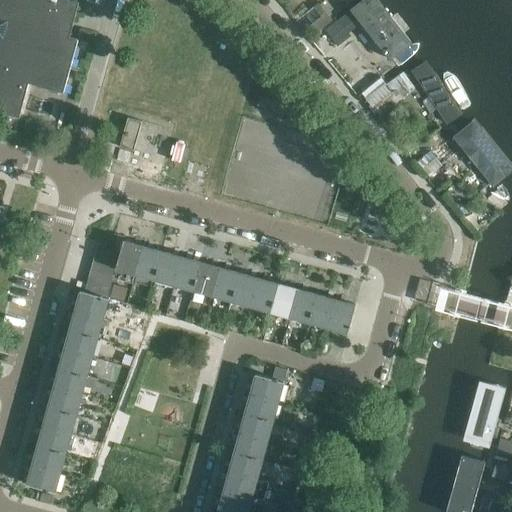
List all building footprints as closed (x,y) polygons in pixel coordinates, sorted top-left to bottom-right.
[(53,32),(61,0),(0,0),(0,113),(20,119),(29,84),(64,94),(79,40),(53,32)] [(416,43),(382,0),(364,0),(354,8),(395,60),(416,43)] [(128,22),(122,45),(157,53),(163,30),(128,22)] [(439,120),(456,109),(421,55),(404,66),(439,120)] [(134,151),(142,122),(128,118),(120,147),(134,151)] [(511,165),(475,121),(452,140),(493,190),(511,174),(511,165)] [(128,163),(131,152),(120,149),(117,160),(128,163)] [(136,274),(144,246),(125,241),(126,237),(115,234),(110,251),(120,254),(117,265),(116,269),(117,269),(136,274)] [(155,280),(163,252),(144,246),(136,274),(155,280)] [(120,254),(110,251),(98,248),(95,259),(117,265),(120,254)] [(175,285),(182,257),(163,252),(155,280),(175,285)] [(194,290),(202,262),(182,257),(175,285),(194,290)] [(116,269),(117,265),(95,259),(92,270),(115,277),(117,269),(116,269)] [(213,296),(221,268),(202,262),(194,290),(213,296)] [(233,301),(240,273),(221,268),(213,296),(233,301)] [(112,288),(115,277),(92,270),(89,281),(112,288)] [(252,306),(260,278),(240,273),(233,301),(252,306)] [(271,312),(279,284),(260,278),(252,306),(271,312)] [(109,299),(112,288),(89,281),(85,292),(109,299)] [(290,317),(298,289),(279,284),(271,312),(290,317)] [(310,322),(317,294),(298,289),(290,317),(310,322)] [(109,299),(85,292),(81,291),(75,310),(104,318),(109,299)] [(329,328),(337,300),(317,294),(310,322),(329,328)] [(349,333),(356,305),(337,300),(329,328),(349,333)] [(98,338),(104,318),(75,310),(70,330),(98,338)] [(93,357),(98,338),(70,330),(65,349),(93,357)] [(88,376),(93,357),(65,349),(59,368),(88,376)] [(82,395),(88,376),(59,368),(54,388),(82,395)] [(279,402),(284,382),(256,374),(251,394),(279,402)] [(489,439),(502,392),(480,386),(467,432),(489,439)] [(77,415),(82,395),(54,388),(49,407),(77,415)] [(274,421),(279,402),(251,394),(245,413),(274,421)] [(72,434),(77,415),(49,407),(43,426),(72,434)] [(268,440),(274,421),(245,413),(240,433),(268,440)] [(66,453),(72,434),(43,426),(38,445),(66,453)] [(263,460),(268,440),(240,433),(235,452),(263,460)] [(61,473),(66,453),(38,445),(33,465),(61,473)] [(258,479),(263,460),(235,452),(230,471),(258,479)] [(469,511),(482,465),(460,459),(446,505),(469,511)] [(56,492),(61,473),(33,465),(27,484),(56,492)] [(252,498),(258,479),(230,471),(224,490),(252,498)] [(227,511),(248,511),(252,498),(224,490),(219,510),(227,511)]
